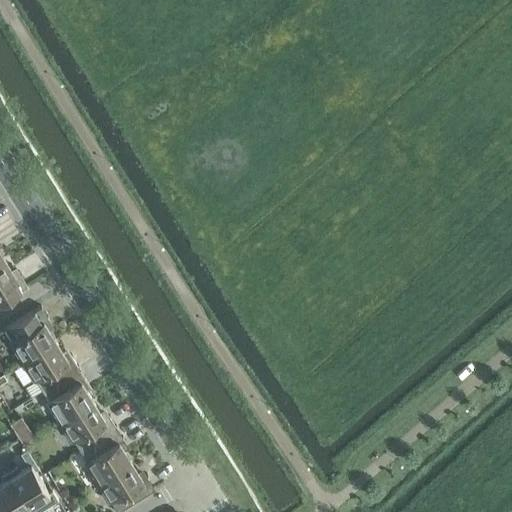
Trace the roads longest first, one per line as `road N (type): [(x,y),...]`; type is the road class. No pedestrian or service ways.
road 1 (tertiary): [(194,484),(68,272)]
road 2 (tertiary): [(68,272),(0,160)]
